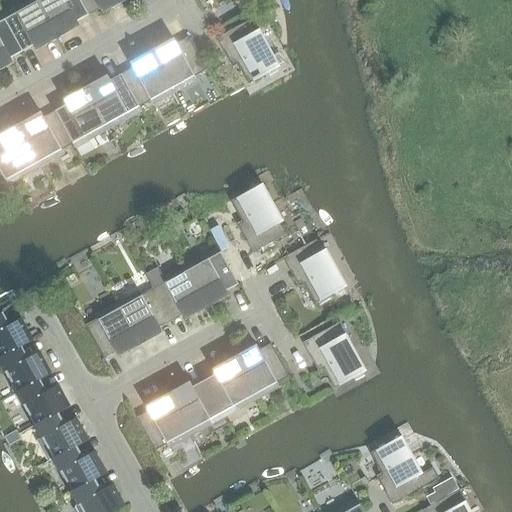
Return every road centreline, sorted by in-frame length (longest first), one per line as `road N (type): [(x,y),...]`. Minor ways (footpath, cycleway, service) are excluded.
road 1 (residential): [(180,1),(0,105)]
road 2 (residential): [(262,306),(88,403)]
road 3 (residential): [(29,293),(88,403)]
road 4 (residential): [(88,403),(149,511)]
